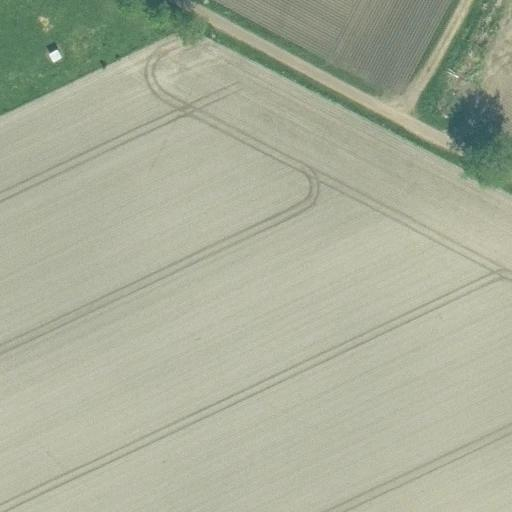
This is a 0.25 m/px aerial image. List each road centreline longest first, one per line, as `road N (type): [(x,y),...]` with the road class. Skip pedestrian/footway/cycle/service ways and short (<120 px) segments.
road 1 (unclassified): [(511,176),(176,0)]
road 2 (track): [(465,0),(401,118)]
